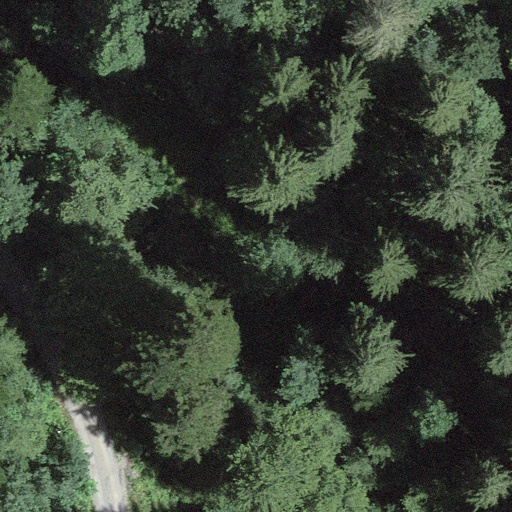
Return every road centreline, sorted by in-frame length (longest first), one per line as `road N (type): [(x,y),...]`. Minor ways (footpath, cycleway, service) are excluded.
road 1 (track): [(18,0),(120,111),(206,238),(318,430),(352,511)]
road 2 (unclassified): [(94,511),(70,392),(0,279)]
